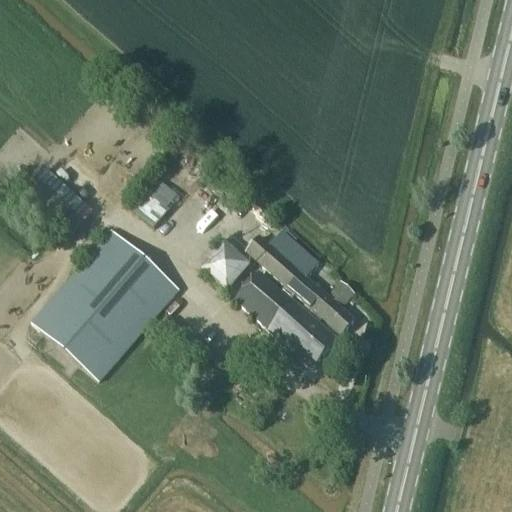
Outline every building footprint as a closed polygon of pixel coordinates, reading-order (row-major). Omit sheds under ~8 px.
[(153,230),(206,170),(178,147),(127,206),(153,230)] [(63,245),(86,223),(94,215),(47,173),(18,203),(50,234),(52,232),(63,245)] [(98,385),(177,293),(110,234),(30,326),(98,385)] [(317,266),(282,234),(269,248),(259,239),(244,256),(339,339),(353,324),(341,313),(353,298),(339,285),(326,300),(305,280),(317,266)] [(311,373),(335,343),(260,274),(233,304),(282,348),(274,357),(289,370),(297,361),(311,373)] [(191,342),(167,321),(154,335),(213,388),(227,372),(203,350),(218,333),(207,324),(191,342)]
